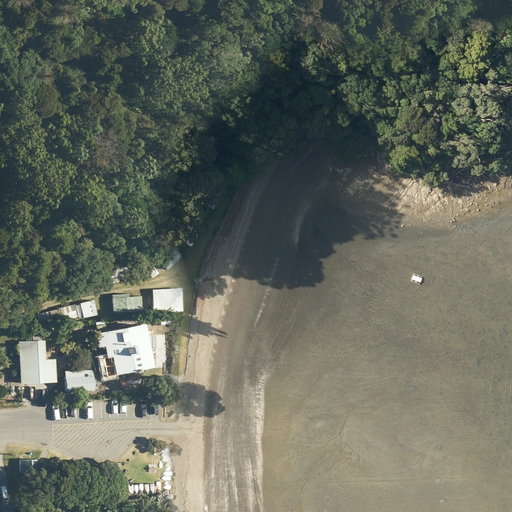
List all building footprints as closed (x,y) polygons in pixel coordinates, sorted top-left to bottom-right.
[(196,235),(185,234),(184,246),(196,247),(196,235)] [(153,255),(167,269),(183,254),(169,240),(153,255)] [(111,283),(127,279),(122,258),(106,262),(111,283)] [(148,278),(157,275),(153,264),(144,267),(148,278)] [(182,288),(154,289),(155,313),(183,311),(182,288)] [(128,294),(112,295),(113,313),(141,311),(140,296),(129,297),(128,294)] [(94,300),(81,303),(83,318),(97,315),(94,300)] [(61,321),(77,317),(76,310),(72,311),(70,302),(62,304),(64,313),(59,314),(61,321)] [(50,322),(57,320),(56,314),(49,316),(48,311),(39,313),(41,322),(50,319),(50,322)] [(146,324),(97,334),(99,347),(105,346),(109,363),(111,362),(114,375),(155,367),(146,324)] [(44,341),(19,342),(21,383),(57,382),(56,359),(45,360),(44,341)] [(93,370),(65,371),(66,392),(94,390),(93,370)] [(37,458),(19,459),(20,471),(37,470),(37,464),(37,458)]
